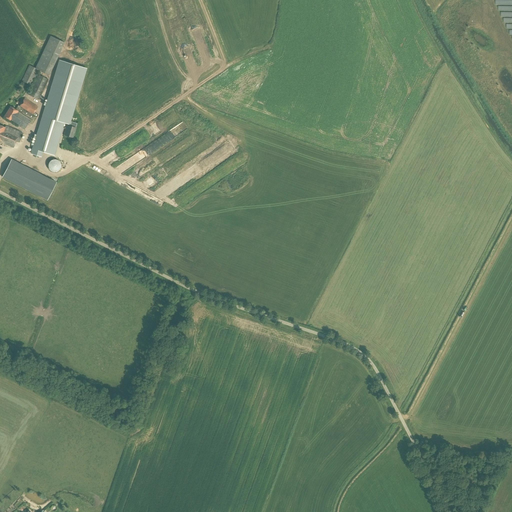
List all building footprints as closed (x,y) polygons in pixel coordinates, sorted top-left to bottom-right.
[(49,75),(58,56),(64,42),(50,36),(44,50),(35,68),(49,75)] [(54,156),(64,123),(70,125),(87,68),(59,60),(30,154),(41,157),(43,152),(54,156)] [(31,85),(39,70),(29,65),(22,81),(31,85)] [(39,100),(48,80),(38,75),(28,95),(39,100)] [(38,107),(24,98),(19,106),(18,105),(15,110),(10,106),(4,116),(10,120),(24,129),(29,122),(32,124),(38,115),(34,112),(38,107)] [(71,122),(70,126),(67,125),(64,135),(72,138),(75,128),(77,124),(71,122)] [(5,127),(0,125),(0,141),(13,148),(16,141),(19,142),(23,133),(20,132),(5,126),(5,127)] [(55,178),(12,158),(7,168),(11,170),(8,177),(35,190),(36,189),(41,191),(42,189),(48,192),(55,178)] [(54,172),(55,172),(56,172),(57,172),(58,171),(59,170),(60,170),(60,169),(60,168),(61,168),(61,167),(61,166),(61,165),(61,164),(60,164),(60,163),(60,162),(59,162),(59,161),(58,161),(58,160),(57,160),(56,160),(55,159),(54,159),(53,159),(53,160),(52,160),(51,160),(51,161),(50,161),(49,162),(49,163),(48,163),(48,164),(48,165),(48,166),(48,167),(48,168),(48,169),(49,169),(49,170),(50,170),(50,171),(51,171),(52,172),(53,172),(54,172)]
